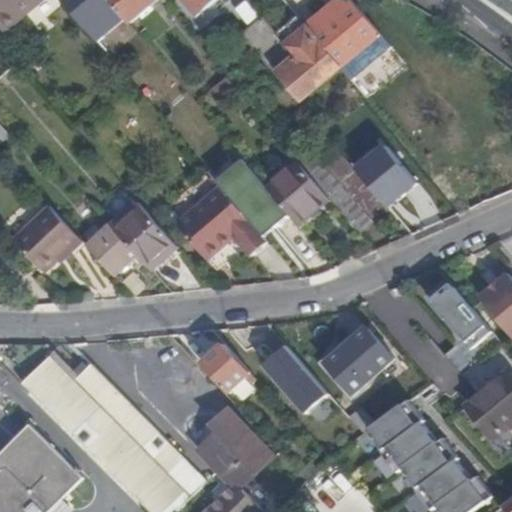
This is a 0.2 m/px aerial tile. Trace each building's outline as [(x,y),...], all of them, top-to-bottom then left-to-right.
[(44,0),(0,0),(0,21),(8,31),(44,0)] [(113,0),(131,21),(156,0),(113,0)] [(202,11),(192,0),(185,0),(198,15),(202,11)] [(216,0),(192,0),(202,11),(216,0)] [(342,68),(383,34),(354,0),(343,0),(309,28),(317,38),(342,68)] [(247,33),(278,71),(297,55),(280,34),(265,17),(247,33)] [(301,18),(280,34),(297,55),(317,38),(309,28),(301,18)] [(302,100),(342,68),(317,38),(297,55),(278,71),(302,100)] [(0,97),(27,127),(53,102),(18,63),(0,80),(0,97)] [(232,79),(227,74),(214,85),(221,94),(235,83),(232,79)] [(279,136),(267,121),(252,134),(278,165),(293,152),(279,136)] [(329,133),(328,131),(308,148),(351,200),(341,208),(363,235),(376,225),(369,216),(387,202),(375,188),(354,162),(345,152),(339,145),(329,133)] [(365,153),(354,162),(375,188),(376,186),(386,178),(365,153)] [(299,223),(331,197),(302,163),(271,189),(299,223)] [(172,214),(179,224),(224,186),(211,170),(178,199),(183,205),(172,214)] [(394,172),(386,178),(376,186),(405,221),(422,206),(394,172)] [(224,186),(179,224),(210,260),(238,237),(250,252),(253,256),(271,241),(224,186)] [(117,226),(156,270),(182,248),(143,203),(117,226)] [(333,203),(304,228),(330,260),(361,235),(333,203)] [(18,241),(50,275),(87,240),(55,206),(18,241)] [(114,225),(91,247),(119,277),(141,256),(155,271),(156,270),(117,226),(116,227),(114,225)] [(481,297),(511,333),(511,273),(511,272),(481,297)] [(459,281),(436,299),(472,348),(496,330),(459,281)] [(352,339),(379,369),(394,357),(367,325),(352,339)] [(379,369),(352,339),(326,361),(353,391),(379,369)] [(258,378),(226,345),(205,364),(232,392),(248,377),(254,383),(258,378)] [(266,364),(308,413),(331,394),(289,345),(266,364)] [(511,363),(500,346),(462,371),(477,394),(511,370),(511,363)] [(191,462),(95,366),(78,383),(54,359),(27,386),(151,511),(175,511),(178,509),(160,491),(191,462)] [(511,383),(511,384),(506,377),(469,407),(496,439),(511,425),(511,383)] [(378,425),(372,430),(388,451),(386,452),(401,472),(407,468),(422,488),(421,490),(436,510),(442,506),(446,511),(475,511),(498,496),(482,475),(476,479),(461,459),(462,458),(447,437),(441,441),(426,421),(428,420),(412,400),(378,425)] [(372,430),(378,425),(362,407),(350,416),(366,434),(372,430)] [(301,425),(289,412),(280,420),(292,433),(301,425)] [(236,481),(248,493),(277,465),(233,417),(222,428),(213,437),(210,433),(200,443),(230,474),(234,479),(236,481)] [(0,511),(51,511),(86,478),(34,425),(0,458),(0,511)] [(218,425),(210,433),(213,437),(222,428),(218,425)] [(332,460),(317,444),(295,465),(311,481),(332,460)] [(179,511),(180,511),(211,482),(191,462),(160,491),(178,509),(179,511)] [(234,479),(230,474),(226,477),(231,482),(234,479)] [(261,511),(265,509),(253,497),(248,493),(236,481),(203,511),(261,511)]
